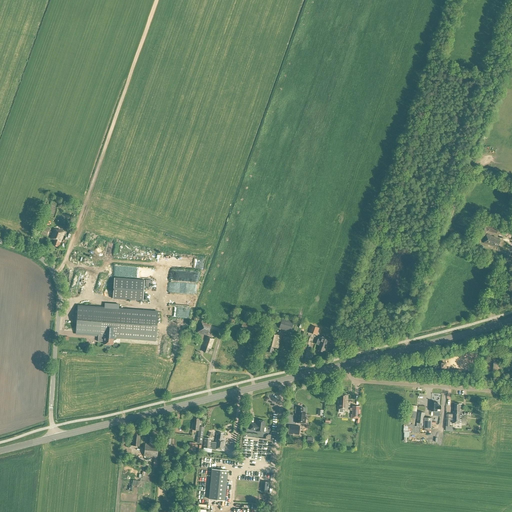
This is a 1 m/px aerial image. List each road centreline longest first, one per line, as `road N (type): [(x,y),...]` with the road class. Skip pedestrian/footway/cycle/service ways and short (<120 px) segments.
road 1 (track): [(408,348),(407,331),(511,46)]
road 2 (tertiary): [(54,436),(345,365)]
road 3 (track): [(53,272),(156,0)]
road 4 (unclassified): [(54,436),(57,283),(43,260),(0,241)]
road 5 (unclassified): [(511,392),(356,381),(345,365)]
road 6 (tertiary): [(345,365),(511,319)]
